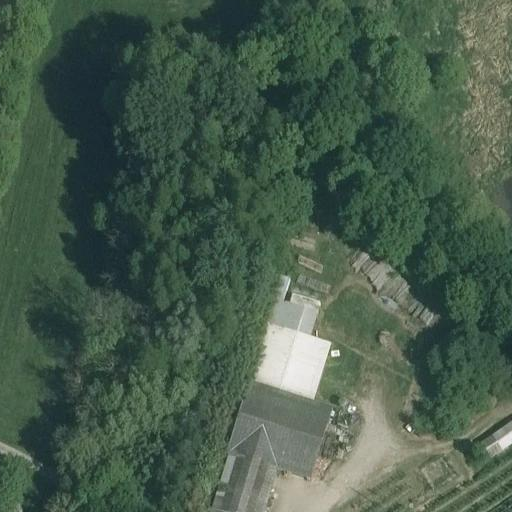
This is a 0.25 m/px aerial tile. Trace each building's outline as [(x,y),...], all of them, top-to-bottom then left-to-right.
[(317,316),(274,304),(266,331),(309,344),(317,316)] [(309,344),(266,331),(249,388),(254,390),(253,392),(311,409),(329,350),(309,344)] [(311,409),(253,392),(233,459),(278,473),(278,474),(310,484),(331,416),(311,409)] [(484,457),(511,445),(511,425),(477,439),(484,457)] [(278,473),(233,459),(216,511),(266,511),(278,474),(278,473)]
